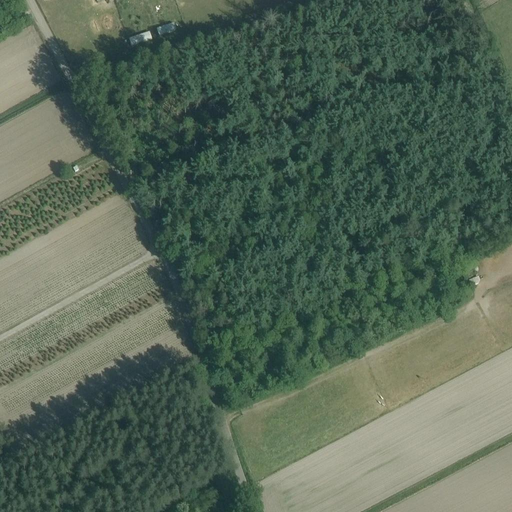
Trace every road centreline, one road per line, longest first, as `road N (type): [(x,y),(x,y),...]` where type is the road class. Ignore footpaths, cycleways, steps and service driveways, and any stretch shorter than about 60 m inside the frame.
road 1 (residential): [(255,511),(160,250)]
road 2 (residential): [(160,250),(35,11)]
road 3 (residential): [(0,336),(160,250)]
